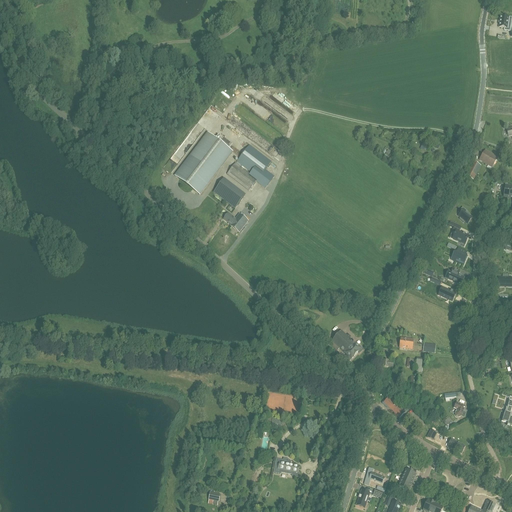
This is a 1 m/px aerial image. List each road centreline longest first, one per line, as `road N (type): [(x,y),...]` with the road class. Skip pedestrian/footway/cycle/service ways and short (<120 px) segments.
road 1 (unclassified): [(365,397),(33,86),(5,0)]
road 2 (unclassified): [(365,397),(379,332),(470,147),(487,0)]
road 3 (track): [(337,371),(320,377),(0,333)]
road 4 (unknown): [(89,139),(122,60),(169,44),(218,41),(242,26)]
road 5 (unknown): [(470,147),(425,127),(306,108),(288,132)]
road 6 (residential): [(492,479),(466,362),(481,322)]
